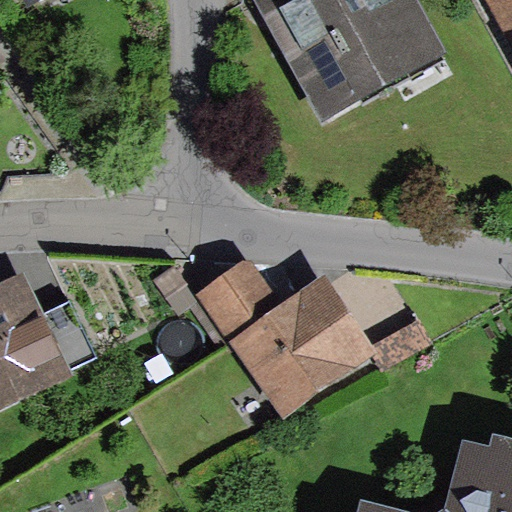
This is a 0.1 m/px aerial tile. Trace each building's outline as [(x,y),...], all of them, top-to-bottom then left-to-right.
[(422,35),(402,0),(264,0),(327,111),(403,68),(393,51),(422,35)] [(511,0),(495,0),(511,29),(511,0)] [(364,354),(321,292),(279,321),(244,271),(207,297),(284,409),(364,354)] [(69,302),(32,320),(19,293),(0,302),(0,394),(53,368),(58,379),(97,359),(69,302)] [(511,511),(511,456),(500,454),(497,465),(473,458),(459,511),(511,511)]
